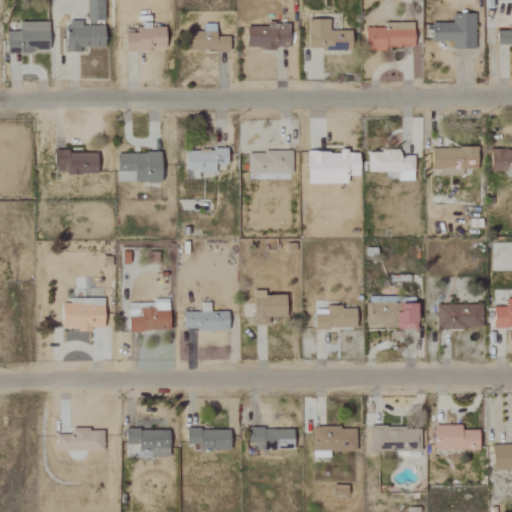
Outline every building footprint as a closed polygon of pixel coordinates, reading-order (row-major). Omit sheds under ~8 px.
[(102,21),(102,0),(85,0),(85,20),(102,21)] [(472,50),(473,14),(450,14),(450,24),(430,23),(430,41),(450,41),(450,50),(472,50)] [(327,20),(305,20),(304,49),(347,50),(348,31),(326,31),(327,20)] [(102,26),(78,26),(78,22),(63,21),(63,52),(77,53),(77,47),(102,48),(102,26)] [(4,53),(46,53),(46,22),(17,23),(17,32),(3,32),(4,53)] [(227,37),(213,37),(213,24),(201,24),(201,32),(185,32),(184,50),(227,51),(227,37)] [(411,49),(411,25),(362,26),(362,50),(411,49)] [(287,48),(286,26),(243,27),(244,48),(287,48)] [(162,50),(162,28),(134,28),(134,33),(122,33),(122,51),(162,50)] [(511,28),(494,29),(494,47),(511,46),(511,28)] [(438,176),(460,176),(460,169),(475,169),(475,148),(429,148),(429,170),(438,169),(438,176)] [(511,149),(487,148),(486,171),(504,172),(504,177),(511,177),(511,149)] [(225,165),(225,151),(183,150),(182,179),(196,180),(196,173),(212,173),(213,165),(225,165)] [(411,181),(412,156),(397,156),(397,152),(365,151),(364,172),(396,173),(396,181),(411,181)] [(95,175),(95,153),(51,152),(51,167),(65,167),(64,174),(95,175)] [(290,152),(246,152),(245,174),(290,175),(290,152)] [(304,184),(344,184),(344,176),(356,176),(356,152),(303,152),(304,184)] [(113,182),(157,183),(158,154),(114,153),(113,182)] [(283,296),(262,296),(262,291),(250,291),(250,325),(266,326),(266,317),(283,317),(283,296)] [(101,328),(101,300),(68,299),(68,304),(59,304),(58,330),(89,330),(89,328),(101,328)] [(363,328),(413,329),(413,299),(363,299),(363,328)] [(151,309),(126,310),(127,332),(168,331),(166,300),(151,301),(151,309)] [(491,328),(511,327),(511,300),(503,301),(503,307),(490,308),(491,328)] [(225,330),(225,312),(207,313),(207,303),(197,303),(198,312),(180,313),(181,331),(225,330)] [(479,329),(480,306),(435,305),(434,328),(479,329)] [(354,329),(353,308),(325,308),(325,315),(312,315),(312,330),(354,329)] [(477,431),(459,430),(459,426),(432,426),(432,450),(476,450),(477,431)] [(418,453),(418,429),(367,427),(367,452),(418,453)] [(353,428),(309,428),(310,458),(327,458),(327,452),(354,452),(353,428)] [(291,430),(246,429),(245,449),(291,450),(291,430)] [(101,451),(101,430),(68,431),(68,436),(53,436),(53,452),(101,451)] [(166,457),(166,430),(123,430),(123,445),(135,445),(135,451),(148,451),(148,457),(166,457)] [(227,430),(183,430),(183,445),(197,445),(197,450),(227,450),(227,430)] [(511,445),(489,445),(490,471),(511,470),(511,445)] [(345,496),(345,486),(330,486),(330,496),(345,496)]
